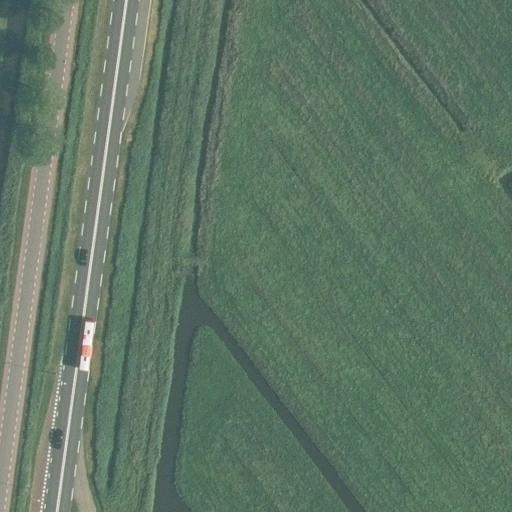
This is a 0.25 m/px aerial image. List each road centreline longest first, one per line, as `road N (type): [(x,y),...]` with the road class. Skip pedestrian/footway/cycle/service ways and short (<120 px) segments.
road 1 (primary): [(57,511),(126,0)]
road 2 (unclassified): [(0,487),(67,0)]
